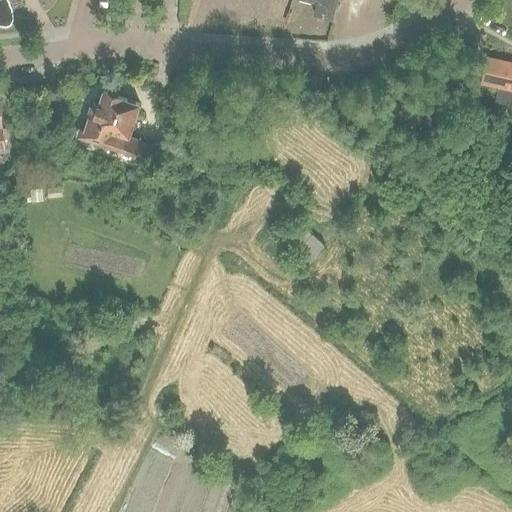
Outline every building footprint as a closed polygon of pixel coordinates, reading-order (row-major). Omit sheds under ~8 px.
[(310,0),(316,2),(313,12),(316,17),(330,21),(333,18),(338,0),(310,0)] [(511,63),(488,58),(482,82),(500,86),(496,101),(511,104),(511,63)] [(118,96),(116,91),(111,90),(108,93),(102,91),(98,104),(92,102),(89,112),(94,114),(93,117),(88,116),(84,129),(78,127),(76,135),(133,153),(139,137),(128,133),(138,102),(118,96)] [(449,136),(455,111),(388,96),(382,121),(407,127),(406,132),(416,134),(417,129),(449,136)] [(62,188),(48,189),(49,198),(62,197),(62,188)] [(42,189),(31,190),(32,201),(43,200),(42,189)] [(308,264),(325,245),(300,222),(282,241),(308,264)]
